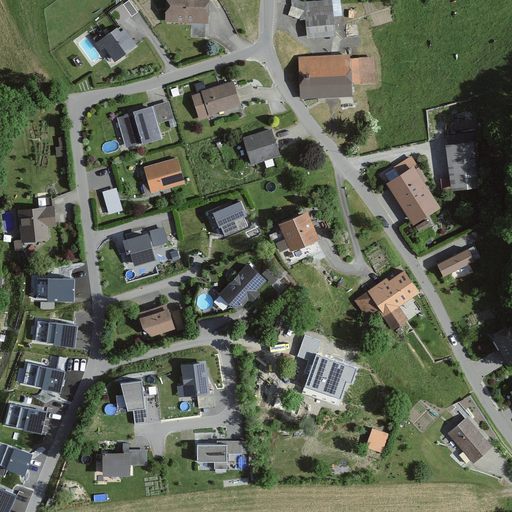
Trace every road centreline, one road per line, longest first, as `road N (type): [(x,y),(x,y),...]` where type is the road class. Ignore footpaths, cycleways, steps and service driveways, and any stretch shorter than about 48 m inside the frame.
road 1 (residential): [(264,48),(419,274),(477,389),(511,438)]
road 2 (residential): [(93,367),(98,303),(77,107),(264,48)]
road 3 (residential): [(150,429),(231,419),(220,339)]
road 4 (residential): [(30,511),(93,367)]
road 5 (residential): [(220,339),(93,367)]
